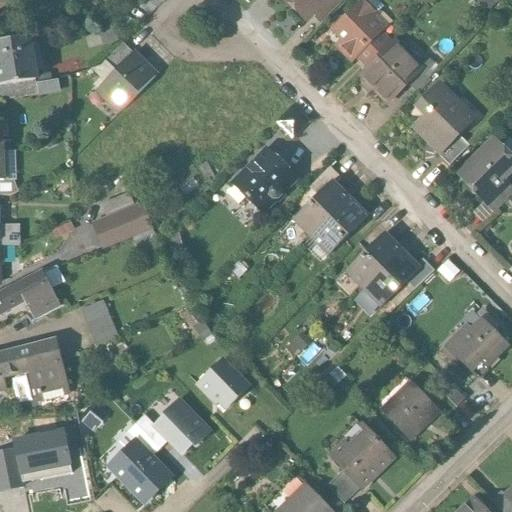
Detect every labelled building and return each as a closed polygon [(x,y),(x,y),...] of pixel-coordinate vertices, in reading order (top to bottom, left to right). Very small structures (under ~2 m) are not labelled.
[(282,0),(306,23),(315,14),(322,21),(342,0),(282,0)] [(375,12),(362,0),(361,0),(334,28),(342,35),(334,43),(351,59),(356,53),(366,63),(391,37),(382,29),(385,26),(372,15),(375,12)] [(473,0),(469,5),(475,11),(486,0),(473,0)] [(115,26),(99,31),(102,43),(119,39),(115,26)] [(37,74),(31,32),(0,36),(0,79),(1,85),(37,80),(37,74)] [(422,66),(391,37),(366,63),(357,73),(388,102),(407,82),(422,66)] [(120,68),(135,51),(125,42),(110,58),(120,68)] [(159,74),(135,51),(120,68),(98,90),(121,112),(159,74)] [(49,72),(51,78),(59,77),(71,74),(80,71),(77,57),(47,64),(49,72)] [(422,66),(407,82),(417,92),(438,70),(438,69),(428,60),(422,66)] [(51,78),(37,80),(39,94),(60,92),(59,77),(51,78)] [(37,80),(1,85),(3,98),(39,94),(37,80)] [(477,119),(440,81),(419,103),(429,112),(414,127),(441,154),(460,136),(477,119)] [(276,122),(292,138),(309,122),(293,105),(276,122)] [(460,136),(441,154),(450,163),(469,145),(460,136)] [(54,138),(47,141),(50,148),(57,145),(54,138)] [(511,170),(511,156),(496,140),(459,176),(493,210),(511,191),(511,187),(503,179),(511,170)] [(296,177),(268,149),(235,183),(263,211),(273,201),(278,201),(284,195),(285,189),(296,177)] [(318,193),(330,180),(336,174),(329,167),(311,186),(318,193)] [(6,179),(0,179),(0,195),(13,195),(13,179),(6,179)] [(349,198),(330,180),(318,193),(293,219),(312,236),(349,198)] [(44,181),(37,185),(40,192),(47,189),(44,181)] [(104,203),(109,216),(136,206),(130,193),(104,203)] [(367,216),(349,198),(312,236),(330,254),(355,229),(367,216)] [(154,230),(144,203),(136,206),(109,216),(94,222),(105,249),(154,230)] [(68,226),(52,233),(55,239),(71,231),(68,226)] [(402,249),(383,231),(346,270),(364,288),(402,249)] [(420,267),(402,249),(364,288),(382,305),(408,280),(420,267)] [(425,262),(420,267),(408,280),(416,288),(433,269),(425,262)] [(43,274),(17,287),(25,303),(34,320),(59,307),(43,274)] [(0,315),(25,303),(17,287),(0,295),(0,315)] [(103,304),(81,314),(96,348),(119,338),(103,304)] [(497,341),(477,320),(448,348),(476,377),(505,349),(497,341)] [(204,324),(194,329),(201,341),(206,339),(209,345),(214,341),(204,324)] [(302,335),(285,353),(292,359),(301,350),(310,359),(318,350),(302,335)] [(56,341),(25,349),(30,371),(38,401),(69,393),(56,341)] [(25,349),(0,354),(0,392),(6,391),(3,378),(30,371),(25,349)] [(250,388),(224,360),(200,382),(227,410),(250,388)] [(265,360),(259,365),(266,372),(271,367),(265,360)] [(337,369),(331,375),(338,382),(344,377),(337,369)] [(381,412),(410,441),(440,409),(411,381),(381,412)] [(456,408),(465,399),(447,381),(438,390),(456,408)] [(209,432),(178,400),(154,423),(170,440),(184,456),(209,432)] [(138,425),(161,449),(170,440),(154,423),(147,416),(138,425)] [(133,440),(151,459),(161,449),(138,425),(128,434),(133,440)] [(392,456),(366,428),(332,460),(342,471),(359,488),(392,456)] [(64,432),(13,442),(15,450),(24,488),(73,477),(64,432)] [(151,459),(133,440),(106,466),(143,504),(145,506),(172,480),(151,459)] [(15,450),(0,453),(0,493),(24,488),(15,450)] [(359,488),(342,471),(327,485),(343,502),(359,488)] [(334,511),(335,511),(307,486),(282,511),(334,511)] [(511,511),(511,503),(504,496),(499,491),(491,500),(504,511),(511,511)] [(488,511),(474,498),(459,511),(488,511)]
